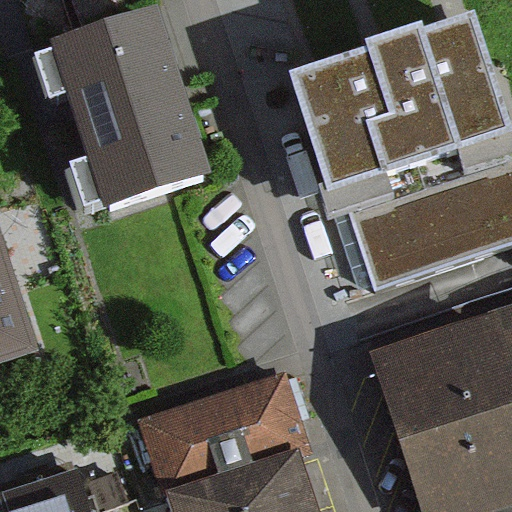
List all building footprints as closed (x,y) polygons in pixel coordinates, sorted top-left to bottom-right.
[(511,3),(511,0),(401,0),(365,12),(398,113),(511,76),(511,3)] [(312,29),(254,47),(287,149),(327,135),(330,145),(362,135),(359,126),(382,118),(398,113),(365,12),(312,29)] [(176,104),(150,30),(47,65),(103,229),(206,194),(176,104)] [(511,76),(398,113),(382,118),(403,185),(352,201),(379,284),(511,241),(511,76)] [(0,377),(29,368),(0,281),(0,377)] [(511,511),(511,313),(365,360),(413,511),(511,511)] [(166,499),(296,456),(306,453),(293,415),(282,382),(142,429),(166,499)] [(315,511),(296,456),(166,499),(170,511),(315,511)] [(0,511),(92,511),(91,507),(83,509),(75,486),(0,511)]
